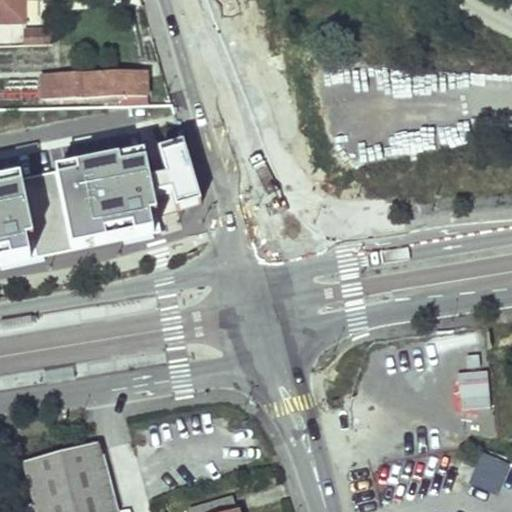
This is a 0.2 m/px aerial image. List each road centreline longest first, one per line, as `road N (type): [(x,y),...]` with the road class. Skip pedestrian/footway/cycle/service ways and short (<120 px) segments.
road 1 (secondary): [(275,262),(263,207),(187,0)]
road 2 (secondary): [(174,0),(238,267)]
road 3 (tertiary): [(0,404),(91,394),(260,356)]
road 4 (tertiary): [(238,267),(0,311)]
road 5 (tertiary): [(511,228),(275,262)]
road 6 (tertiary): [(294,345),(357,318),(511,297)]
road 7 (secondary): [(316,476),(294,345)]
road 8 (secondary): [(260,356),(316,476)]
